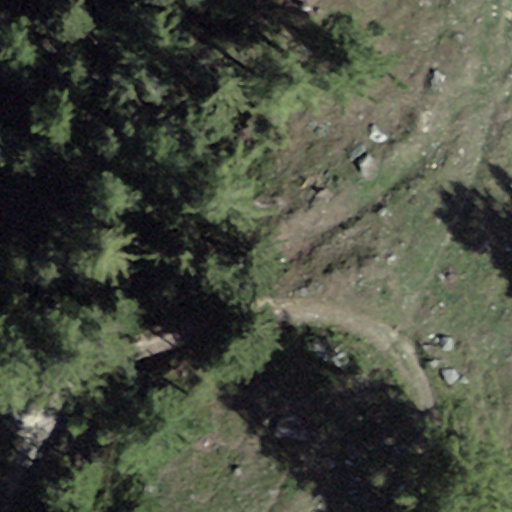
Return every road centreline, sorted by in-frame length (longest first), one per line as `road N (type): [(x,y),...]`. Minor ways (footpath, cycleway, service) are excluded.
road 1 (track): [(19,511),(136,346),(346,301),(428,361)]
road 2 (track): [(428,361),(464,439),(464,511)]
